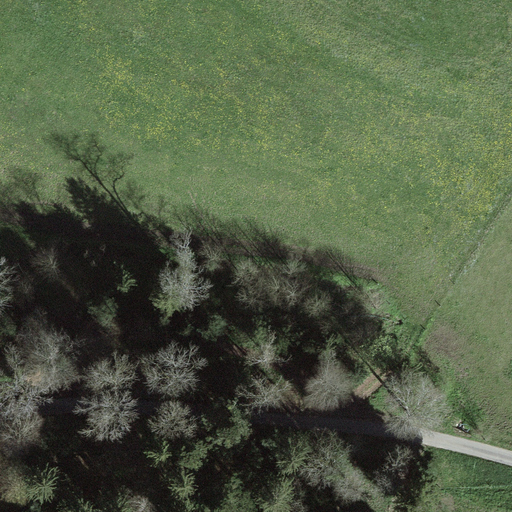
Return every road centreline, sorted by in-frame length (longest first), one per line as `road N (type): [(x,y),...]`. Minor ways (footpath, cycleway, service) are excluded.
road 1 (unclassified): [(511,459),(436,435),(252,411),(79,401),(0,410)]
road 2 (track): [(0,207),(331,263),(438,220)]
